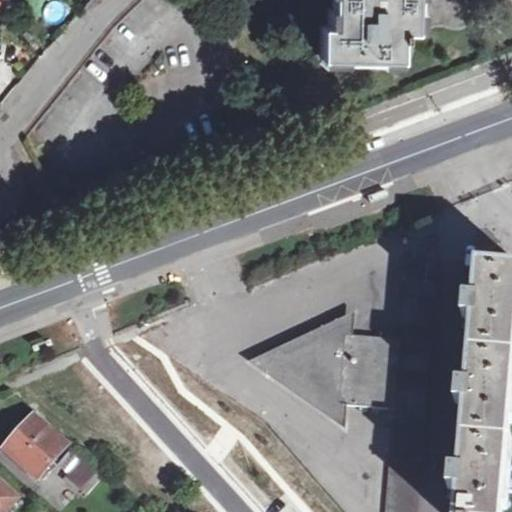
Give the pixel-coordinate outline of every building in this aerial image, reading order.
[(314,18),(312,51),(396,52),(397,38),(402,38),(403,28),(410,28),(411,0),(324,0),(324,19),(314,18)] [(371,204),(390,197),(388,191),(369,198),(371,204)] [(400,280),(394,341),(387,408),(377,511),(407,511),(429,283),(420,282),(421,264),(399,261),(397,279),(400,280)] [(449,511),(498,511),(500,487),(511,488),(511,475),(502,475),(507,401),(511,401),(511,386),(510,387),(511,362),(511,267),(472,264),(470,291),(461,290),(458,324),(467,325),(463,375),(452,374),(449,407),(460,408),(455,460),(445,459),(442,492),(451,492),(449,511)] [(387,408),(394,341),(352,336),(355,312),(245,363),(343,427),(344,405),(387,408)] [(56,425),(39,411),(25,425),(22,422),(13,430),(18,435),(7,447),(42,479),(70,445),(52,429),(56,425)] [(83,488),(101,465),(90,455),(72,478),(83,488)] [(109,472),(101,465),(83,488),(89,495),(109,472)] [(0,511),(12,511),(26,498),(0,474),(0,511)]
